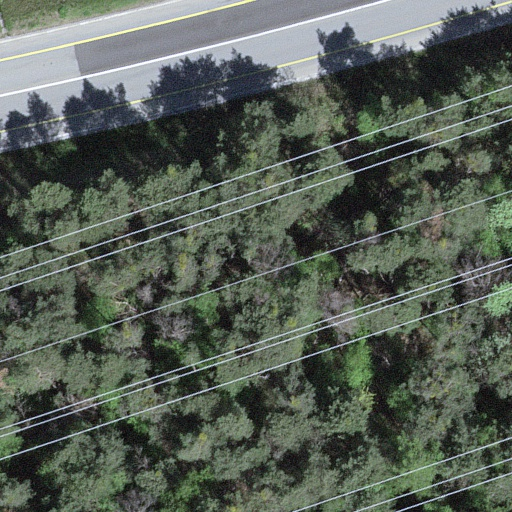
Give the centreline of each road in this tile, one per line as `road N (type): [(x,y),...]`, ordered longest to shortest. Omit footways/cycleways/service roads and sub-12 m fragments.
road 1 (primary): [(379,0),(0,97)]
road 2 (motorway): [(0,92),(302,0)]
